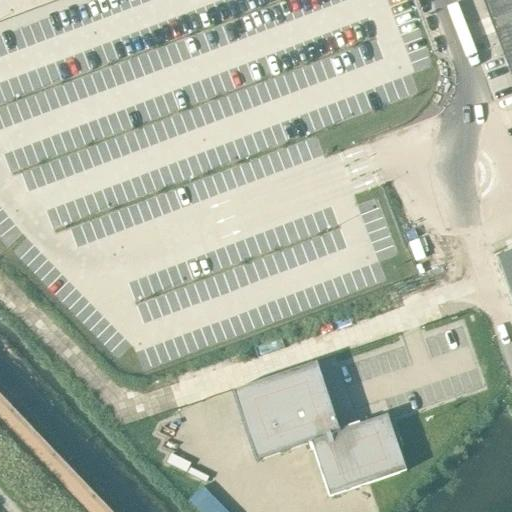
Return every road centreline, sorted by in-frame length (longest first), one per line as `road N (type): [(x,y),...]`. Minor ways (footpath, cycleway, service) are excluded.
road 1 (unclassified): [(466,175),(472,235),(511,349)]
road 2 (unclassified): [(466,175),(468,72),(440,0)]
